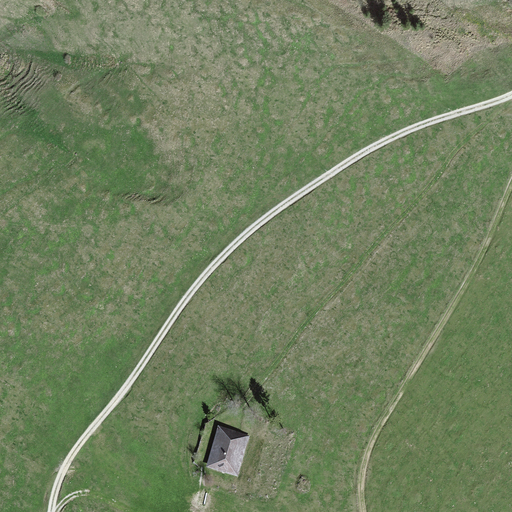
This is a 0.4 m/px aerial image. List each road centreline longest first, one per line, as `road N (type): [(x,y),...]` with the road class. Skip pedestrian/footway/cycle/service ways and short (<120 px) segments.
road 1 (track): [(50,511),(66,461),(168,318),(244,234),(393,136),(511,94)]
road 2 (track): [(511,182),(470,275),(373,434),(361,471),(362,511)]
